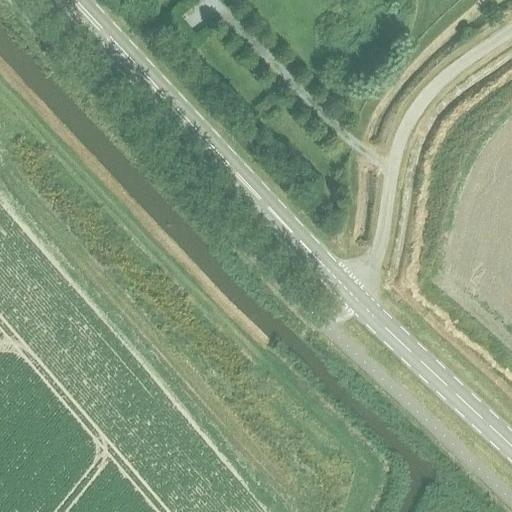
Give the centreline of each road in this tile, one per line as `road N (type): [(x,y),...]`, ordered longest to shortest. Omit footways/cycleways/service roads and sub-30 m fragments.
road 1 (secondary): [(352,296),(73,0)]
road 2 (unclassified): [(352,296),(375,253),(401,134),(420,102),(511,30)]
road 3 (secondary): [(511,448),(352,296)]
